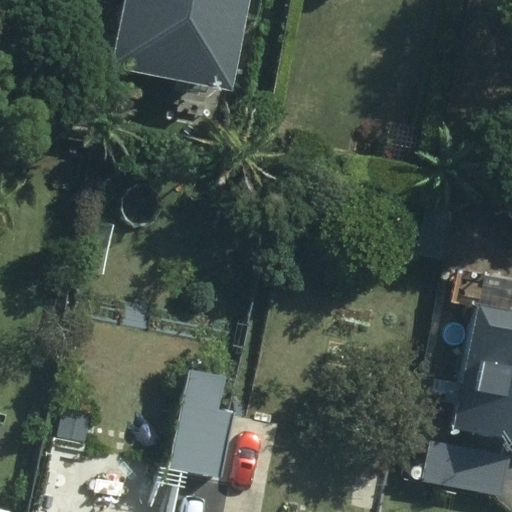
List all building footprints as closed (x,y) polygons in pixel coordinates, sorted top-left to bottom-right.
[(243,0),(115,0),(102,67),(225,91),(243,0)] [(449,203),(415,197),(404,258),(438,265),(449,203)] [(485,219),(459,214),(453,248),(480,253),(485,219)] [(479,306),(472,303),(446,428),(511,442),(511,310),(510,310),(511,298),(511,276),(485,271),(479,306)] [(221,377),(183,370),(162,469),(216,480),(229,414),(214,411),(221,377)] [(505,458),(426,441),(417,480),(497,497),(505,458)]
